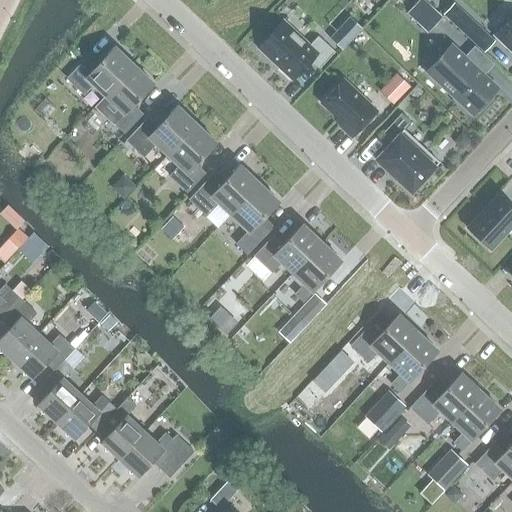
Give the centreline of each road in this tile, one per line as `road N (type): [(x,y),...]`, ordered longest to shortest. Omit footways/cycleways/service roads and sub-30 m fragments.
road 1 (residential): [(408,237),(158,0)]
road 2 (residential): [(408,237),(511,124)]
road 3 (residential): [(511,334),(408,237)]
road 4 (residential): [(0,419),(106,511)]
